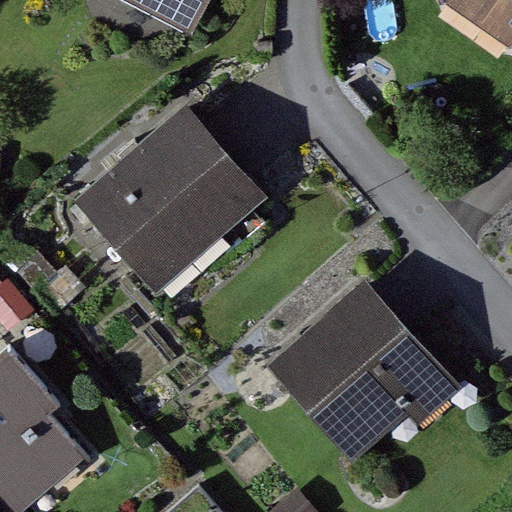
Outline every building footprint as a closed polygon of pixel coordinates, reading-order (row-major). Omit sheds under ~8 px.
[(127,0),(191,34),(209,0),(127,0)] [(511,45),(511,0),(452,0),(448,7),(509,50),(511,45)] [(226,155),(186,108),(76,201),(155,292),(264,199),(226,155)] [(408,334),(367,285),(268,366),(349,465),(411,414),(418,423),(455,392),(408,334)] [(0,403),(4,409),(0,412),(0,511),(17,511),(96,449),(69,416),(82,405),(32,343),(0,369),(0,403)]
